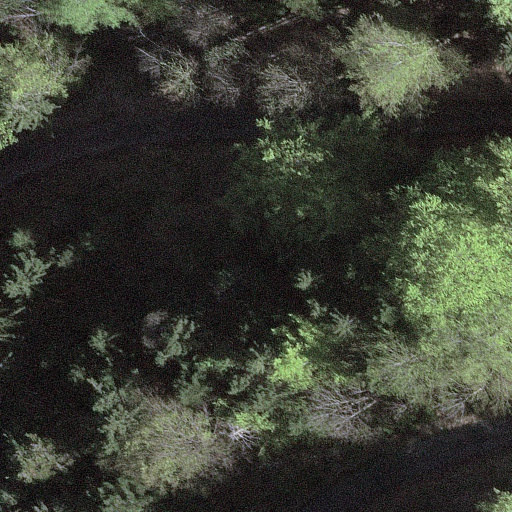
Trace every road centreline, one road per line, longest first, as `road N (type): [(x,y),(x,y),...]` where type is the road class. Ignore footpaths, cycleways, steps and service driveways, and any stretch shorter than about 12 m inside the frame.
road 1 (track): [(0,173),(143,122),(347,103),(511,108)]
road 2 (track): [(511,431),(406,455),(324,511)]
